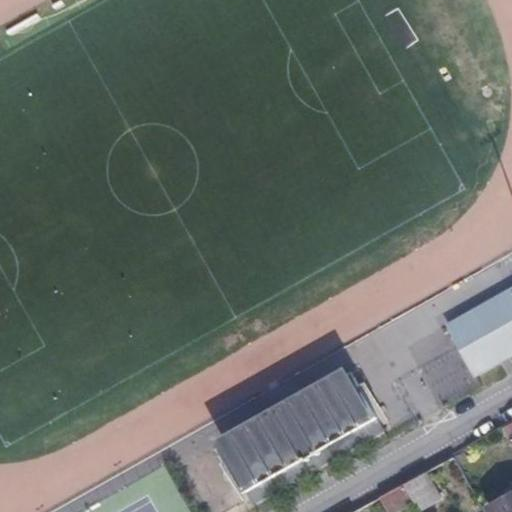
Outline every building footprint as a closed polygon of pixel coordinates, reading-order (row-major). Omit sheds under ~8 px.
[(511,348),(511,288),(456,321),(482,367),(511,348)] [(390,424),(354,363),(223,437),(258,498),(390,424)] [(511,423),(503,429),(511,444),(511,423)] [(402,486),(412,504),(416,511),(440,497),(426,472),(402,486)] [(402,486),(380,499),(387,511),(398,511),(412,504),(402,486)] [(511,511),(511,493),(489,507),(491,511),(511,511)]
